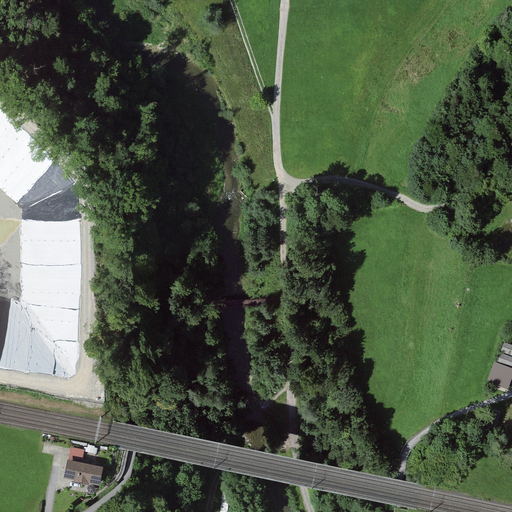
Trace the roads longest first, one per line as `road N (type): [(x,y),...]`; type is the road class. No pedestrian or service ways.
road 1 (track): [(511,392),(415,439),(398,491),(135,439)]
road 2 (track): [(0,375),(63,385),(80,378),(87,275),(83,184),(0,100)]
road 3 (track): [(311,511),(293,430),(283,184)]
road 4 (track): [(283,184),(358,181),(437,209),(461,198),(511,149)]
road 5 (track): [(293,376),(239,438),(211,488)]
road 6 (track): [(231,0),(276,123)]
road 7 (track): [(285,0),(276,123)]
